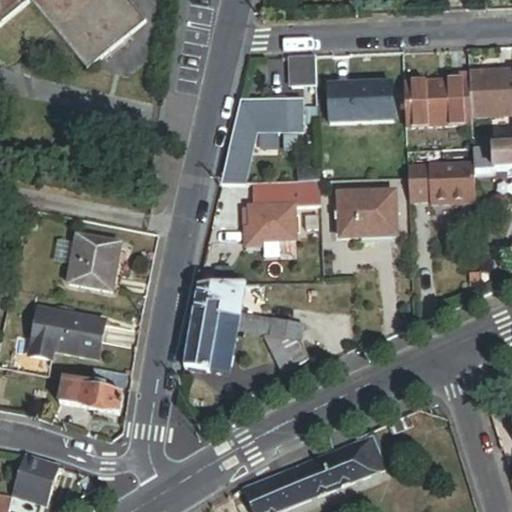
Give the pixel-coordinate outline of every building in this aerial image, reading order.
[(31,9),(89,79),(147,31),(121,0),(0,0),(0,27),(4,32),(31,9)] [(316,59),(291,60),(292,90),(317,89),(316,59)] [(511,119),(511,75),(471,77),(473,121),(511,119)] [(452,84),(405,86),(407,132),(473,129),(473,121),(471,77),(452,78),(452,84)] [(392,87),(330,88),(331,126),(393,125),(392,87)] [(305,104),(242,106),(223,190),(247,189),(258,138),(305,137),(305,104)] [(494,153),(511,151),(511,142),(474,144),(474,154),(494,153)] [(511,174),(511,151),(494,153),(495,176),(511,174)] [(495,176),(494,153),(474,154),(472,154),(473,170),(473,177),(495,176)] [(473,177),(473,170),(407,172),(409,206),(430,205),(430,210),(474,208),(473,177)] [(321,186),(321,171),(298,172),(299,186),(321,186)] [(393,197),(339,199),(341,241),(395,239),(393,197)] [(254,245),(264,245),(298,246),(299,213),(255,212),(255,232),(254,245)] [(264,250),(264,245),(254,245),(255,232),(249,232),(248,250),(264,250)] [(123,248),(79,239),(69,287),(113,296),(123,248)] [(246,290),(199,291),(197,305),(223,310),(220,329),(239,332),(242,317),(246,290)] [(223,310),(197,305),(193,324),(220,329),(223,310)] [(107,330),(40,317),(32,360),(55,365),(56,359),(100,367),(107,330)] [(274,323),(242,317),(239,332),(268,338),(271,338),(274,323)] [(271,338),(302,344),(305,329),(274,323),(271,338)] [(193,324),(185,370),(211,375),(220,329),(193,324)] [(230,379),(239,332),(220,329),(211,375),(230,379)] [(284,377),(311,366),(302,344),(271,338),(268,338),(284,377)] [(95,373),(93,387),(126,393),(128,379),(95,373)] [(114,393),(66,384),(62,408),(122,420),(125,400),(113,398),(114,393)] [(413,418),(391,428),(397,440),(418,430),(413,418)] [(362,446),(243,494),(250,511),(294,511),(375,479),(362,446)] [(49,511),(62,471),(28,460),(15,500),(49,511)] [(0,511),(11,511),(13,502),(0,498),(0,511)]
